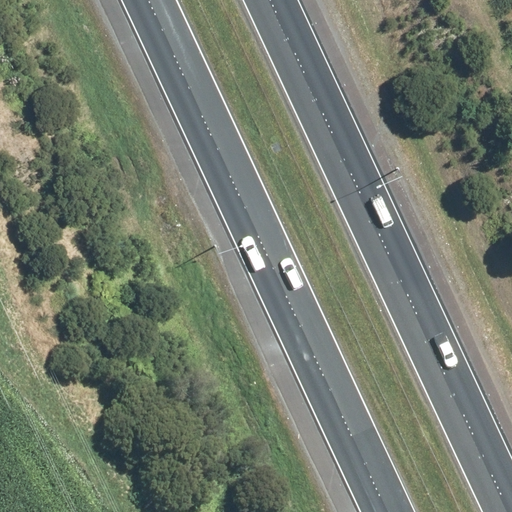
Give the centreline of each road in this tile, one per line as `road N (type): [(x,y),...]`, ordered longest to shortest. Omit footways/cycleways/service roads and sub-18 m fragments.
road 1 (motorway): [(268,0),(508,511)]
road 2 (motorway): [(382,511),(146,0)]
